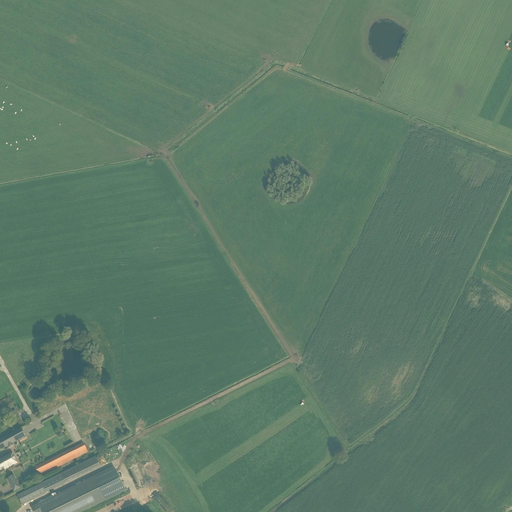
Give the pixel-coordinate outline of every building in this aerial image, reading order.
[(0,439),(0,450),(25,437),(21,428),(0,439)] [(85,444),(34,464),(38,475),(89,454),(85,444)] [(0,470),(4,468),(5,469),(17,463),(12,453),(0,459),(0,470)] [(114,468),(31,508),(33,511),(81,511),(105,500),(106,502),(126,492),(114,468)] [(10,484),(14,492),(21,488),(14,475),(10,477),(12,483),(10,484)] [(17,496),(22,505),(46,493),(41,484),(17,496)]
